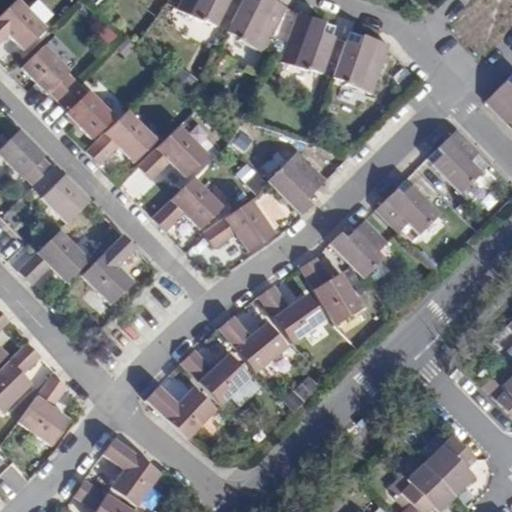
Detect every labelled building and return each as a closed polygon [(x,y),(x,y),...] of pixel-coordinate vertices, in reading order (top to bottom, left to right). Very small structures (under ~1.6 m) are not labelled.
[(181,0),(176,11),(202,27),(204,24),(213,30),(229,0),(181,0)] [(245,0),(242,0),(225,34),(240,41),(239,44),(262,55),(287,9),(273,2),(269,0),(260,0),(257,6),(245,0)] [(15,1),(0,15),(0,46),(8,38),(24,52),(45,32),(15,1)] [(313,20),(297,14),(280,63),(307,74),(309,71),(320,76),(334,38),(321,34),(324,24),(313,20)] [(345,42),(332,79),(345,84),(344,87),(370,97),(385,56),(388,47),(372,41),(360,37),(358,47),(345,42)] [(57,103),(75,85),(65,75),(68,72),(43,47),(19,69),(34,83),(45,95),(47,93),(57,103)] [(484,103),(507,126),(511,121),(511,87),(510,89),(504,83),(496,91),(484,103)] [(83,92),(75,85),(57,103),(67,113),(65,114),(76,126),(88,138),(112,116),(86,90),(83,92)] [(127,111),(85,152),(90,158),(97,165),(117,146),(133,161),(155,140),(127,111)] [(179,126),(138,166),(150,179),(169,162),(185,178),(208,156),(179,126)] [(33,146),(18,131),(0,148),(0,162),(19,179),(23,176),(33,186),(51,169),(42,159),(44,157),(33,146)] [(439,159),(431,166),(459,194),(480,176),(471,166),(480,156),(456,131),(443,143),(433,153),(439,159)] [(287,163),(268,184),(301,217),(311,207),(306,200),(310,197),(316,192),(325,182),(303,160),(293,170),(287,163)] [(61,178),(51,169),(33,186),(42,195),(39,199),(64,226),(88,203),(73,188),(63,177),(61,178)] [(193,178),(151,219),(159,227),(164,232),(184,214),(199,230),(221,208),(193,178)] [(388,197),(375,211),(398,234),(407,227),(416,236),(436,216),(410,187),(399,198),(393,192),(388,197)] [(274,235),(250,202),(203,233),(214,249),(236,234),(248,252),(274,235)] [(334,240),(328,246),(363,280),(381,261),(376,255),(386,244),(364,222),(354,231),(343,241),(338,236),(334,240)] [(59,231),(17,272),(27,282),(31,287),(50,268),(65,285),(89,262),(59,231)] [(130,245),(122,236),(80,278),(111,309),(134,286),(119,269),(136,251),(130,245)] [(330,283),(315,259),(310,262),(299,269),(334,326),(335,328),(362,311),(341,277),(330,283)] [(290,309),(274,286),(267,291),(257,298),(291,345),(325,321),(308,296),(290,309)] [(0,313),(0,361),(6,357),(0,351),(0,332),(9,323),(8,322),(3,317),(0,313)] [(225,324),(217,330),(254,375),(284,350),(265,324),(248,336),(232,318),(225,324)] [(26,344),(0,369),(0,409),(3,413),(30,385),(21,375),(40,358),(32,350),(26,344)] [(180,364),(219,407),(250,380),(230,356),(212,371),(194,352),(188,357),(180,364)] [(511,368),(508,364),(492,379),(500,387),(511,375),(511,368)] [(481,388),(511,419),(511,375),(500,387),(492,379),(481,388)] [(51,377),(17,423),(49,447),(67,423),(50,408),(66,387),(58,382),(51,377)] [(144,402),(187,441),(214,413),(192,392),(177,407),(157,388),(144,402)] [(422,465),(454,497),(462,489),(473,478),(465,469),(474,459),(451,436),(422,465)] [(107,448),(101,456),(123,472),(111,489),(136,508),(159,474),(112,440),(107,448)] [(399,493),(417,511),(428,511),(432,508),(435,511),(438,511),(445,506),(454,497),(422,465),(405,481),(408,485),(399,493)] [(78,489),(73,498),(92,511),(130,511),(83,482),(78,489)]
